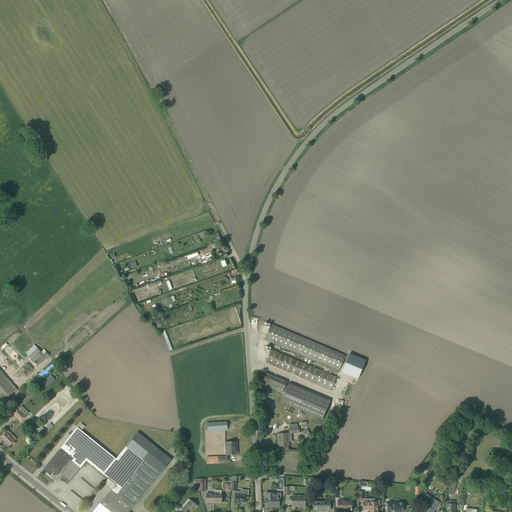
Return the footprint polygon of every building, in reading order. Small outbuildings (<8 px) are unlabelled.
[(345,356),(326,347),(271,324),(264,340),(319,363),(339,371),(345,356)] [(165,330),(163,331),(170,350),(173,349),(165,330)] [(46,358),(36,347),(27,355),(38,366),(46,358)] [(336,377),(275,352),(271,350),(266,362),(331,390),(336,377)] [(349,354),(341,372),(358,379),(365,361),(349,354)] [(0,393),(12,384),(0,369),(0,393)] [(282,393),(284,387),(286,382),(269,375),(265,373),(260,384),(282,393)] [(39,374),(22,389),(23,390),(19,394),(24,398),(28,394),(27,394),(36,386),(35,384),(39,380),(42,378),(39,374)] [(330,401),(288,383),(281,402),(322,419),(330,401)] [(0,393),(0,400),(1,403),(17,390),(12,384),(0,393)] [(13,396),(15,398),(18,395),(16,392),(9,398),(12,401),(13,400),(11,398),(13,396)] [(29,413),(22,406),(13,414),(20,421),(21,420),(29,413)] [(208,431),(227,430),(227,422),(207,423),(208,431)] [(45,430),(42,427),(35,433),(39,436),(45,430)] [(128,511),(129,511),(160,473),(171,459),(137,432),(126,446),(116,459),(113,457),(77,427),(59,450),(58,450),(46,465),(43,469),(51,476),(52,475),(55,477),(57,477),(60,474),(70,481),(80,468),(86,461),(100,473),(108,478),(104,483),(111,489),(106,497),(105,497),(92,511),(128,511)] [(10,446),(14,441),(5,432),(0,437),(10,446)] [(279,446),(284,446),(288,446),(288,439),(289,439),(289,433),(282,434),(277,434),(278,439),(279,439),(279,446)] [(236,442),(231,442),(225,442),(226,447),(227,447),(227,455),(235,454),(235,447),(237,447),(236,442)] [(452,494),(456,483),(452,481),(448,492),(452,494)] [(284,495),(289,495),(289,491),(295,491),(295,486),(289,486),(289,487),(284,487),(284,495)] [(214,494),(206,493),(206,497),(206,502),(221,503),(221,501),(222,501),(222,500),(221,500),(221,494),(221,491),(220,490),(214,490),(214,491),(214,494)] [(235,491),(235,494),(234,504),(237,504),(237,502),(245,503),(245,494),(249,495),(249,490),(241,490),(241,491),(235,491)] [(281,502),(281,495),(275,495),(275,493),(265,493),(265,507),(279,507),(279,502),(281,502)] [(433,499),(430,497),(426,494),(422,500),(420,504),(424,507),(426,504),(429,506),(429,507),(430,508),(427,511),(433,511),(437,505),(438,504),(432,500),(433,499)] [(305,502),(305,496),(292,496),(292,502),(292,507),(305,507),(305,502)] [(192,501),(190,500),(181,509),(184,511),(190,511),(194,509),(197,506),(193,502),(192,501)] [(351,510),(352,505),(352,501),(338,500),(338,510),(339,510),(343,510),(351,510)] [(374,502),(371,502),(372,503),(363,503),(363,509),(370,509),(369,511),(377,511),(377,510),(378,510),(378,509),(377,509),(377,506),(379,506),(379,500),(374,500),(374,502)] [(330,510),(330,505),(330,501),(313,501),(313,510),(330,510)] [(402,508),(402,505),(403,502),(394,502),(388,502),(387,509),(387,511),(394,511),(395,511),(402,511),(402,509),(404,509),(404,508),(402,508)] [(454,511),(456,504),(447,503),(446,511),(442,510),(442,511),(454,511)]
